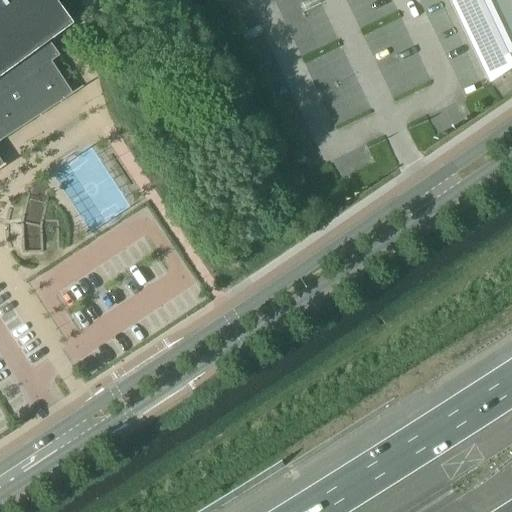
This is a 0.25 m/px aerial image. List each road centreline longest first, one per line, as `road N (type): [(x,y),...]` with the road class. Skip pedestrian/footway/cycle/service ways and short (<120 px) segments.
road 1 (tertiary): [(0,498),(511,160)]
road 2 (tertiary): [(511,134),(0,472)]
road 3 (motorway): [(511,388),(312,511)]
